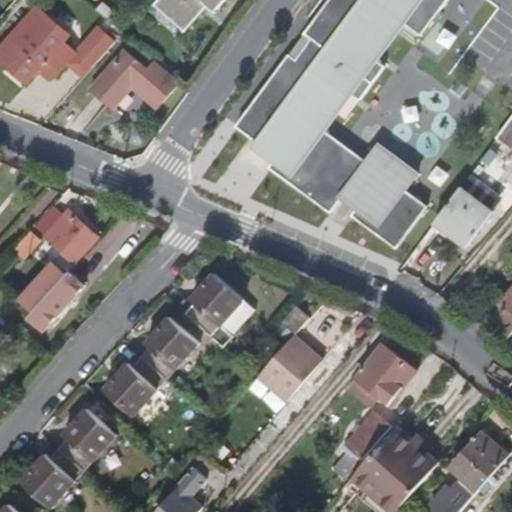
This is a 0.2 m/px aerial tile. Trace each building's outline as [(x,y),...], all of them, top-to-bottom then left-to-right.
[(212,17),(226,0),(161,0),(153,10),(183,35),(204,10),(212,17)] [(362,100),(386,67),(377,60),(401,27),(419,40),(447,0),(331,0),(305,35),(312,39),(298,59),(291,55),(237,126),(260,143),(256,149),(275,162),(270,168),(332,212),(343,197),(358,208),(353,215),(397,248),(428,207),(406,191),(418,174),(395,158),(391,163),(376,151),(368,162),(325,130),(308,118),(315,108),(332,120),(352,93),(362,100)] [(79,50),(34,10),(0,49),(0,55),(30,82),(44,67),(56,77),(68,63),(79,50)] [(94,65),(124,32),(108,17),(83,45),(84,56),(94,65)] [(298,59),(312,39),(305,35),(291,55),(298,59)] [(94,65),(84,56),(83,45),(79,50),(68,63),(85,77),(94,65)] [(180,82),(155,59),(147,68),(124,50),(90,89),(113,109),(133,87),(158,109),(180,82)] [(332,120),(315,108),(308,118),(325,130),(332,120)] [(511,147),(511,146),(511,119),(500,135),(499,138),(511,147)] [(468,247),(493,212),(461,188),(435,223),(468,247)] [(78,268),(101,242),(69,213),(46,239),(66,258),(78,268)] [(11,277),(43,243),(33,234),(1,268),(11,277)] [(41,338),(87,286),(73,273),(78,268),(66,258),(22,307),(33,317),(26,325),(41,338)] [(198,303),(188,314),(225,347),(257,311),(217,275),(194,299),(198,303)] [(511,295),(503,306),(505,308),(491,324),(509,340),(511,336),(511,295)] [(311,321),(297,309),(284,324),(297,336),(299,334),(311,321)] [(130,364),(106,390),(137,418),(203,345),(172,317),(149,343),(152,346),(134,367),(130,364)] [(315,349),(299,334),(297,336),(295,338),(311,353),(315,349)] [(290,403),(327,361),(315,349),(311,353),(295,338),(291,343),(288,347),(265,373),(281,388),(278,391),(290,403)] [(391,408),(417,373),(384,349),(362,378),(353,392),(376,408),(381,402),(391,408)] [(281,388),(265,373),(261,377),(278,391),(281,388)] [(25,481),(55,510),(120,437),(89,410),(66,435),(69,438),(51,458),(48,456),(25,481)] [(373,416),(346,448),(362,462),(390,430),(373,416)] [(400,511),(440,467),(424,453),(429,447),(419,439),(414,444),(398,429),(366,466),(354,480),(391,511),(400,511)] [(485,434),(482,437),(509,460),(511,457),(485,434)] [(463,511),(480,493),(509,460),(482,437),(454,470),(462,478),(466,481),(455,495),(451,492),(434,511),(436,511),(463,511)] [(362,462),(346,448),(342,452),(347,456),(333,472),(349,486),(354,480),(366,466),(362,462)] [(462,478),(451,492),(455,495),(466,481),(462,478)] [(159,511),(202,511),(206,508),(194,498),(201,490),(188,479),(159,511)]
